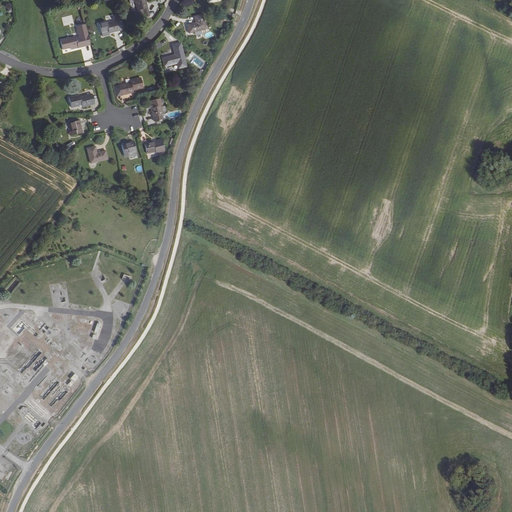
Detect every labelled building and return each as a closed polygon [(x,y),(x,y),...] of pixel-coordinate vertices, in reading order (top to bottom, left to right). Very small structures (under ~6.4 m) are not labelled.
[(148,17),(144,0),(142,0),(141,0),(131,0),(133,3),(134,2),(136,11),(135,11),(137,19),(148,17)] [(122,29),(119,14),(112,16),(113,21),(106,23),(105,22),(98,24),(100,33),(107,31),(107,33),(122,29)] [(205,29),(201,15),(193,17),(194,23),(185,25),(187,34),(193,32),(194,36),(200,34),(199,31),(205,29)] [(89,45),(87,35),(74,38),(74,37),(67,39),(69,48),(76,46),(76,48),(89,45)] [(185,67),(179,43),(171,45),(173,55),(161,59),(163,67),(175,63),(177,69),(185,67)] [(132,90),(142,88),(140,78),(129,81),(129,82),(117,86),(119,95),(132,92),(132,90)] [(93,104),(91,94),(79,97),(78,95),(67,97),(70,107),(77,106),(80,105),(81,107),(93,104)] [(160,106),(159,98),(149,100),(151,107),(149,108),(151,117),(152,116),(153,121),(162,119),(159,106),(160,106)] [(80,129),(78,120),(69,122),(70,130),(68,131),(69,136),(79,133),(77,129),(80,129)] [(163,151),(160,139),(155,140),(155,143),(151,144),(151,142),(143,143),(145,154),(153,152),(154,153),(163,151)] [(135,151),(132,141),(124,143),(124,146),(120,147),(122,156),(126,155),(126,153),(135,151)] [(106,159),(104,150),(95,152),(94,147),(85,149),(89,163),(106,159)] [(18,334),(26,325),(20,321),(13,330),(18,334)] [(47,330),(49,327),(45,324),(40,330),(44,333),(46,330),(47,330)] [(71,387),(79,377),(75,374),(67,384),(71,387)]
